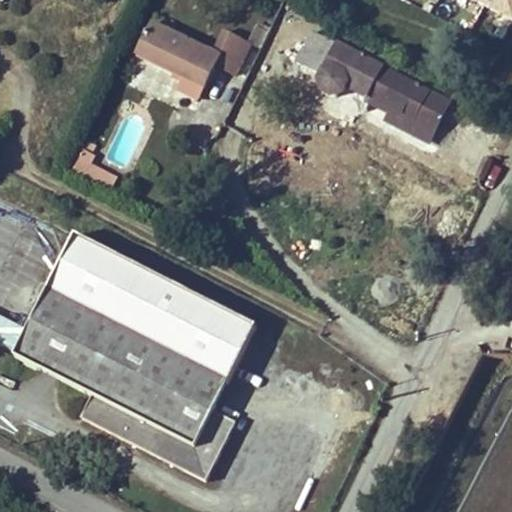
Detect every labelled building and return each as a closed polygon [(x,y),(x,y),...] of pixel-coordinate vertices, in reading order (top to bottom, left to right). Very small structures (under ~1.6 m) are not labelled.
[(511,0),(452,0),(451,4),(511,29),(511,0)] [(219,58),(211,54),(154,25),(137,57),(182,80),(203,90),(214,67),(219,58)] [(222,31),(211,54),(219,58),(214,67),(236,78),(252,46),(222,31)] [(370,109),(427,141),(443,111),(458,119),(468,102),(367,47),(360,60),(312,32),(295,63),(318,77),(319,92),(331,100),(344,97),(349,91),(367,101),(364,106),(370,109)] [(197,101),(203,90),(182,80),(177,90),(197,101)] [(420,153),(427,141),(370,109),(363,121),(420,153)] [(73,173),(110,194),(119,179),(92,165),(97,157),(85,151),(73,173)] [(262,332),(86,237),(58,290),(234,385),(262,332)] [(511,273),(499,297),(511,303),(511,273)] [(46,310),(222,406),(234,385),(58,290),(46,310)] [(217,416),(222,406),(46,310),(22,356),(95,395),(83,417),(151,454),(208,485),(239,428),(217,416)]
